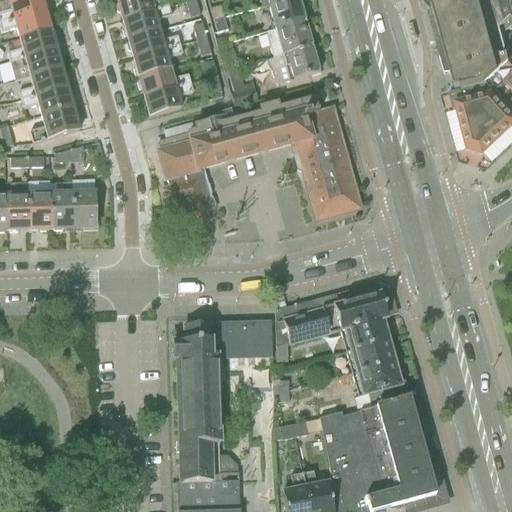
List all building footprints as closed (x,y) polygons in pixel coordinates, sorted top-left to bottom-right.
[(7,3),(0,4),(0,27),(44,15),(41,7),(44,5),(42,0),(21,0),(7,4),(7,3)] [(118,15),(120,24),(166,11),(164,2),(149,6),(147,0),(129,0),(115,4),(116,7),(114,9),(115,15),(118,15)] [(264,0),(267,9),(296,1),(295,0),(264,0)] [(511,0),(421,0),(448,96),(483,87),(496,75),(490,51),(488,42),(496,34),(498,32),(511,18),(511,0)] [(267,9),(274,34),(303,26),(296,1),(267,9)] [(194,3),(184,6),(189,21),(198,18),(194,3)] [(208,11),(212,24),(223,21),(219,8),(208,11)] [(125,40),(125,43),(156,34),(154,24),(169,20),(166,11),(120,24),(122,31),(120,33),(122,40),(125,40)] [(0,35),(15,32),(18,43),(49,35),(48,31),(50,29),(48,22),(45,21),(44,15),(0,27),(0,35)] [(511,18),(499,32),(500,39),(511,27),(511,18)] [(223,21),(212,24),(216,36),(226,33),(223,21)] [(201,26),(191,29),(195,44),(205,41),(201,26)] [(264,37),(271,61),(310,51),(303,26),(274,34),(264,37)] [(129,54),(131,62),(177,49),(175,40),(159,45),(156,34),(125,43),(126,45),(124,47),(126,54),(129,54)] [(5,57),(8,67),(9,67),(55,55),(52,46),(54,43),(52,37),(50,36),(49,35),(18,43),(21,53),(5,57)] [(205,41),(195,44),(199,59),(209,56),(205,41)] [(135,79),(136,82),(167,73),(164,62),(180,58),(177,49),(131,62),(133,70),(131,72),(133,78),(135,79)] [(310,51),(271,61),(265,63),(275,88),(317,76),(310,51)] [(28,81),(29,83),(30,83),(60,75),(59,70),(61,67),(59,61),(56,60),(55,55),(9,67),(8,67),(13,85),(28,81)] [(223,61),(227,73),(238,70),(235,58),(223,61)] [(211,65),(202,67),(206,82),(216,80),(211,65)] [(483,87),(482,88),(501,107),(502,106),(511,117),(511,70),(507,66),(506,65),(496,75),(483,87)] [(238,70),(227,73),(233,96),(229,97),(233,109),(259,102),(255,86),(243,89),(238,70)] [(139,93),(142,101),(188,88),(186,79),(170,84),(167,73),(136,82),(137,84),(135,86),(137,92),(139,93)] [(16,96),(19,107),(20,107),(65,95),(63,84),(65,82),(63,76),(60,75),(30,83),(29,83),(31,92),(16,96)] [(216,80),(206,82),(210,97),(220,95),(216,80)] [(483,87),(448,96),(453,112),(459,110),(462,121),(471,152),(480,155),(511,126),(508,124),(511,120),(511,117),(502,106),(501,107),(482,88),(483,87)] [(188,88),(142,101),(144,108),(142,110),(143,117),(146,117),(147,121),(178,112),(175,101),(191,97),(188,88)] [(20,107),(19,107),(21,113),(36,109),(40,122),(71,114),(69,108),(71,106),(70,100),(67,99),(65,95),(20,107)] [(290,148),(291,156),(296,173),(302,175),(315,223),(358,211),(330,112),(316,116),(312,102),(296,106),(297,107),(275,113),(274,108),(257,113),(259,118),(211,131),(209,126),(193,130),(194,136),(161,145),(163,153),(157,155),(159,169),(164,180),(167,190),(160,192),(172,233),(206,223),(201,203),(209,201),(201,172),(290,148)] [(42,132),(27,136),(31,148),(57,140),(77,135),(73,123),(76,121),(74,115),(71,114),(40,122),(42,132)] [(6,130),(0,131),(0,140),(3,150),(12,149),(6,130)] [(81,150),(70,153),(70,166),(81,165),(81,150)] [(70,153),(53,158),(53,160),(53,166),(70,166),(70,153)] [(41,160),(25,161),(25,170),(41,170),(41,160)] [(25,161),(9,161),(9,171),(25,170),(25,161)] [(61,198),(49,198),(50,232),(52,232),(52,234),(61,233),(61,232),(72,232),(71,198),(70,198),(69,186),(61,186),(61,198)] [(94,197),(71,198),(72,232),(83,231),(83,233),(97,233),(97,225),(94,225),(94,197)] [(49,198),(27,199),(28,233),(39,233),(39,234),(47,234),(47,232),(50,232),(49,198)] [(27,199),(5,200),(6,234),(8,233),(8,235),(17,235),(17,233),(28,233),(27,199)] [(338,334),(338,335),(380,323),(381,323),(383,318),(383,317),(386,317),(385,315),(385,316),(381,303),(382,303),(382,302),(379,302),(379,301),(375,299),(369,300),(366,299),(354,302),(352,305),(332,310),(331,308),(319,311),(320,314),(288,322),(274,326),(273,326),(273,353),(284,350),(284,349),(338,334)] [(344,355),(344,356),(386,344),(390,339),(388,330),(382,328),(380,323),(338,335),(341,345),(345,344),(348,354),(344,355)] [(233,467),(218,468),(215,361),(270,360),(269,326),(183,329),(183,334),(174,334),(174,346),(170,347),(171,363),(175,363),(178,447),(174,447),(174,458),(178,457),(179,486),(237,484),(237,471),(233,467)] [(351,366),(354,376),(392,365),(396,361),(394,351),(388,351),(386,344),(344,356),(347,367),(351,366)] [(285,365),(284,350),(273,353),(274,365),(285,365)] [(365,398),(369,412),(396,405),(392,390),(398,389),(398,387),(402,383),(400,374),(394,372),(392,365),(354,376),(350,377),(353,390),(358,388),(361,399),(365,398)] [(271,385),(271,397),(286,397),(286,384),(271,385)] [(286,397),(271,397),(271,408),(287,407),(286,397)] [(396,405),(369,412),(340,420),(339,416),(317,422),(335,511),(384,511),(433,499),(406,402),(396,405)] [(304,426),(290,428),(292,441),(306,438),(304,426)] [(274,430),(272,431),(272,443),(280,442),(280,443),(292,441),(290,428),(278,431),(274,430)] [(311,476),(300,478),(306,511),(330,511),(325,487),(314,489),(311,476)] [(306,511),(300,478),(288,480),(291,494),(280,496),(283,511),(306,511)] [(238,511),(237,484),(179,486),(175,486),(176,511),(238,511)]
